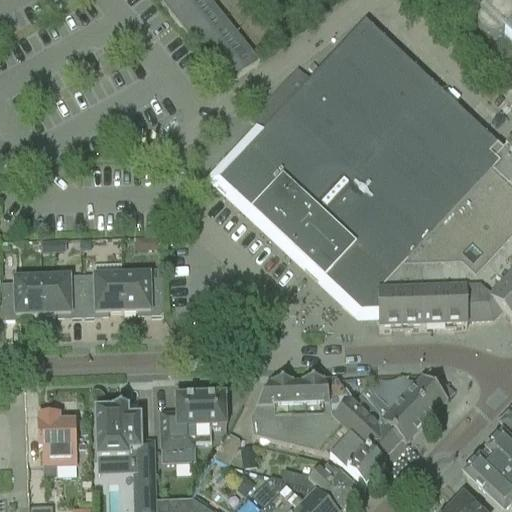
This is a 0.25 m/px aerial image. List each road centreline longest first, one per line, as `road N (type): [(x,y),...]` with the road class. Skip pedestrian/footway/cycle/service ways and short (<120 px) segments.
road 1 (residential): [(354,0),(197,123),(173,163),(176,197),(286,308),(288,354)]
road 2 (residential): [(0,365),(288,354)]
road 3 (residential): [(288,354),(439,355),(498,385)]
road 4 (tertiary): [(381,511),(498,385)]
